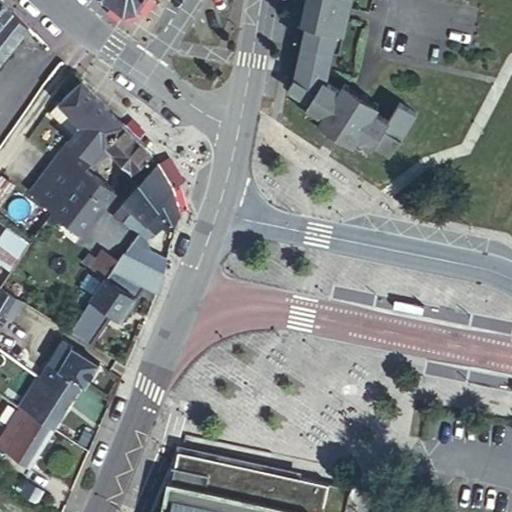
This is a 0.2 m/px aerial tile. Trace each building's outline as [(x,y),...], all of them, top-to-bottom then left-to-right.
[(0,0),(0,24),(11,11),(0,0)] [(314,0),(314,6),(304,3),(300,22),(308,24),(293,90),(311,101),(309,104),(311,106),(324,114),(320,121),(354,142),(358,136),(372,144),(374,146),(376,143),(392,153),(418,112),(401,101),(389,119),(376,111),(381,104),(346,82),(341,89),(327,80),(334,49),(338,30),(345,32),(352,0),(314,0)] [(0,62),(28,28),(11,11),(0,24),(0,62)] [(338,30),(334,49),(341,50),(345,32),(338,30)] [(106,146),(123,123),(82,82),(51,111),(74,133),(31,192),(55,210),(86,171),(106,146)] [(324,114),(311,106),(307,112),(320,121),(324,114)] [(142,144),(123,123),(106,146),(134,169),(151,151),(142,144)] [(358,136),(354,142),(368,151),(372,144),(358,136)] [(176,187),(161,164),(138,185),(126,200),(151,219),(158,211),(170,219),(176,223),(182,214),(176,187)] [(86,171),(55,210),(84,232),(114,193),(86,171)] [(0,203),(13,183),(1,175),(0,176),(0,203)] [(151,219),(126,200),(116,215),(141,234),(151,219)] [(158,211),(151,219),(163,228),(170,219),(158,211)] [(29,243),(9,228),(0,238),(0,242),(19,257),(25,247),(29,243)] [(107,278),(116,265),(120,262),(104,250),(92,267),(107,278)] [(157,289),(164,271),(127,251),(124,255),(120,262),(116,265),(143,281),(157,289)] [(122,316),(143,281),(116,265),(107,278),(73,330),(83,336),(103,305),(122,316)] [(0,286),(0,326),(5,319),(11,322),(25,300),(1,284),(0,286)] [(84,384),(98,362),(62,341),(48,363),(81,382),(84,384)] [(9,346),(5,352),(11,356),(15,350),(9,346)] [(21,363),(34,371),(40,362),(27,354),(21,363)] [(39,377),(72,396),(81,382),(48,363),(39,377)] [(53,426),(72,396),(39,377),(21,405),(53,426)] [(0,444),(30,463),(53,426),(21,405),(0,437),(0,444)] [(167,477),(161,511),(304,511),(306,503),(167,477)]
